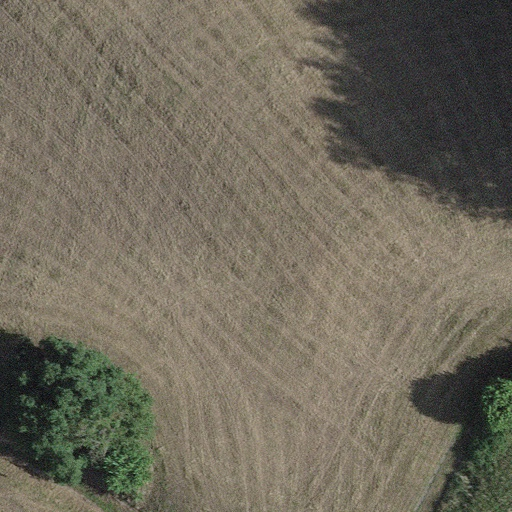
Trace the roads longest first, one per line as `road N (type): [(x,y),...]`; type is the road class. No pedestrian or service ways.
road 1 (track): [(0,448),(40,459),(138,511)]
road 2 (track): [(447,511),(511,394)]
